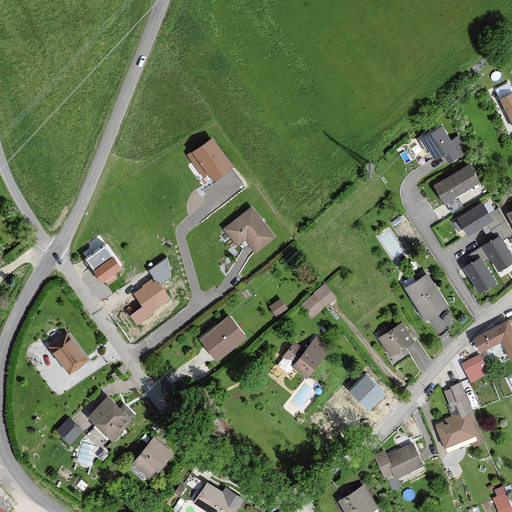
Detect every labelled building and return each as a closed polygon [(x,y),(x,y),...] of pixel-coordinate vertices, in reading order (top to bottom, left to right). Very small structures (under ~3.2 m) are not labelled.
[(511,93),(503,99),(511,117),(511,93)] [(442,128),(425,137),(436,156),(450,148),(455,156),(467,149),(460,137),(450,143),(442,128)] [(237,163),(218,137),(197,152),(205,164),(210,160),(216,168),(220,175),(237,163)] [(401,155),(407,162),(412,158),(406,151),(401,155)] [(210,160),(205,164),(211,172),(216,168),(210,160)] [(239,166),(237,163),(220,175),(223,178),(239,166)] [(473,165),(445,181),(437,185),(449,205),(457,200),(462,197),(460,194),(482,181),(473,165)] [(233,222),(240,232),(249,225),(253,231),(263,245),(279,233),(259,204),(233,222)] [(488,214),(483,205),(461,218),(469,232),(487,222),(491,219),(488,214)] [(498,208),(488,214),(491,219),(487,222),(492,230),(507,221),(498,208)] [(511,230),(507,221),(492,230),(497,239),(500,237),(502,239),(511,233),(511,230)] [(246,237),(253,231),(249,225),(240,232),(244,238),(246,237)] [(511,256),(502,239),(500,237),(497,239),(486,246),(493,256),(500,268),(511,260),(511,256)] [(89,251),(109,278),(119,270),(117,267),(124,262),(107,239),(106,238),(89,251)] [(472,254),(477,262),(481,260),(483,262),(493,256),(486,246),(472,254)] [(477,262),(467,268),(480,290),(494,281),(483,262),(481,260),(477,262)] [(131,314),(137,324),(155,312),(154,310),(172,297),(154,277),(143,284),(144,286),(135,292),(143,305),(131,314)] [(411,288),(429,316),(447,304),(429,277),(411,288)] [(328,295),(332,291),(325,283),(315,292),(316,294),(327,305),(333,300),(328,295)] [(169,289),(178,301),(183,297),(175,285),(169,289)] [(328,295),(333,300),(337,296),(332,291),(328,295)] [(316,294),(304,304),(314,316),(327,305),(316,294)] [(269,306),(276,316),(290,307),(283,298),(269,306)] [(201,338),(218,361),(249,337),(232,314),(220,323),(201,338)] [(380,334),(390,350),(401,342),(402,343),(403,342),(404,342),(411,337),(401,321),(380,334)] [(511,322),(479,338),(485,350),(487,349),(491,357),(499,354),(495,345),(507,339),(511,349),(511,322)] [(53,340),(72,366),(89,353),(69,326),(52,339),(53,340)] [(297,364),(309,374),(321,360),(325,355),(323,353),(327,349),(315,340),(312,343),(309,342),(303,349),(301,347),(297,344),(286,356),(297,364)] [(401,342),(390,350),(385,352),(393,363),(410,351),(404,342),(403,342),(402,343),(401,342)] [(488,364),(484,355),(478,358),(482,367),(488,364)] [(286,356),(281,362),(282,365),(289,371),(292,370),(297,364),(286,356)] [(478,358),(467,363),(471,372),(482,367),(478,358)] [(482,367),(471,372),(474,380),(486,375),(482,367)] [(351,390),(369,408),(385,392),(367,373),(351,390)] [(471,394),(465,380),(456,384),(457,386),(461,398),(471,394)] [(457,386),(450,389),(455,402),(462,399),(467,412),(476,408),(471,394),(461,398),(457,386)] [(109,395),(91,411),(111,433),(129,416),(120,407),(109,395)] [(134,412),(125,403),(120,407),(129,416),(134,412)] [(479,415),(476,408),(467,412),(441,423),(448,441),(484,426),(479,415)] [(232,424),(222,414),(211,424),(222,434),(232,424)] [(69,417),(57,428),(68,441),(80,430),(69,417)] [(127,464),(139,476),(144,471),(146,472),(157,460),(159,461),(169,451),(153,436),(132,458),(132,459),(127,464)] [(401,475),(423,465),(424,462),(416,445),(392,456),(389,449),(380,453),(390,474),(398,470),(401,475)] [(238,511),(245,501),(223,488),(220,492),(207,484),(197,501),(215,511),(238,511)] [(511,511),(511,502),(504,486),(495,489),(498,495),(493,497),(499,511),(511,511)] [(355,511),(370,511),(380,506),(369,488),(367,488),(348,500),(355,511)] [(9,511),(0,502),(0,511),(9,511)]
